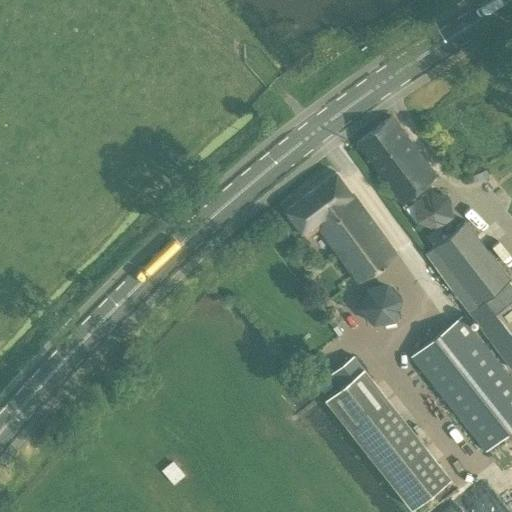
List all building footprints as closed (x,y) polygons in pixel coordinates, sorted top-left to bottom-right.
[(434,174),(398,126),(391,118),(357,143),(400,200),(434,174)] [(336,172),(286,209),(306,236),(319,227),(357,279),(395,251),(336,172)] [(428,188),(411,202),(416,222),(437,229),(453,217),(449,195),(428,188)] [(432,246),(466,289),(476,302),(508,277),(464,221),(432,246)] [(366,288),(359,306),(373,323),(393,319),(401,298),(386,283),(366,288)] [(511,285),(489,305),(511,335),(511,285)] [(485,449),(511,428),(511,379),(462,316),(411,357),(485,449)] [(341,386),(325,398),(412,508),(449,478),(363,368),(353,356),(331,373),(341,386)]
